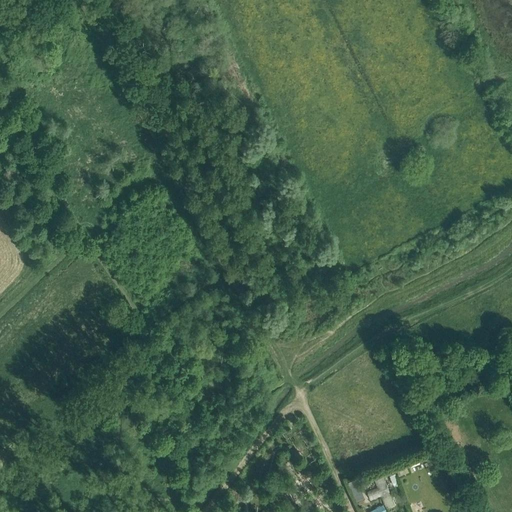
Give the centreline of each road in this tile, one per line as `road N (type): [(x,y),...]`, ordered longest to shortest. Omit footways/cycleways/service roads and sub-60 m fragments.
road 1 (track): [(302,390),(358,348),(511,269)]
road 2 (track): [(298,393),(205,511)]
road 3 (track): [(354,511),(298,393)]
